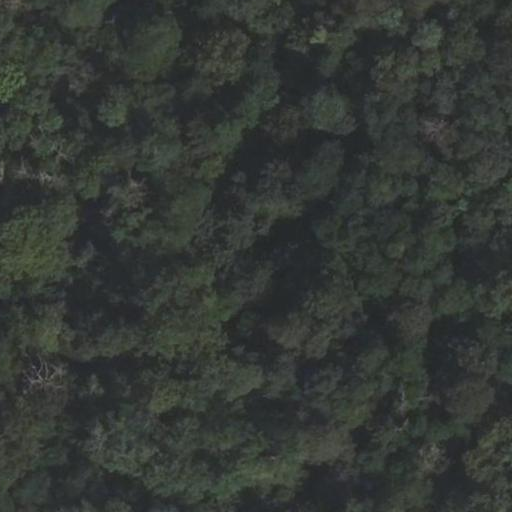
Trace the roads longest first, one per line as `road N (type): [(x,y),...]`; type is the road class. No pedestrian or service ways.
road 1 (track): [(252,0),(511,310)]
road 2 (track): [(405,511),(489,447),(511,439)]
